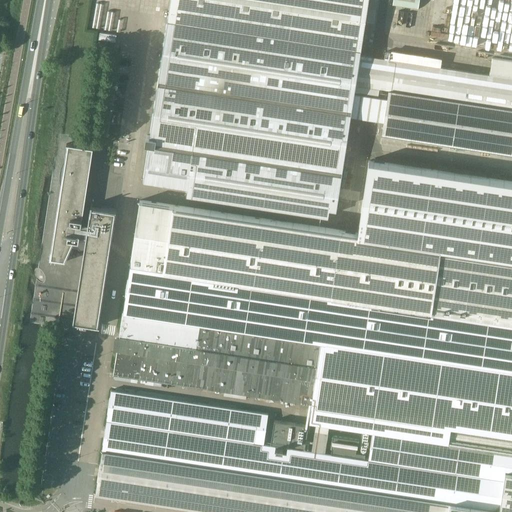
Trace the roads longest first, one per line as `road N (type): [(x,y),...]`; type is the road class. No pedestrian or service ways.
road 1 (primary): [(0,350),(35,57)]
road 2 (primary): [(35,57),(0,230)]
